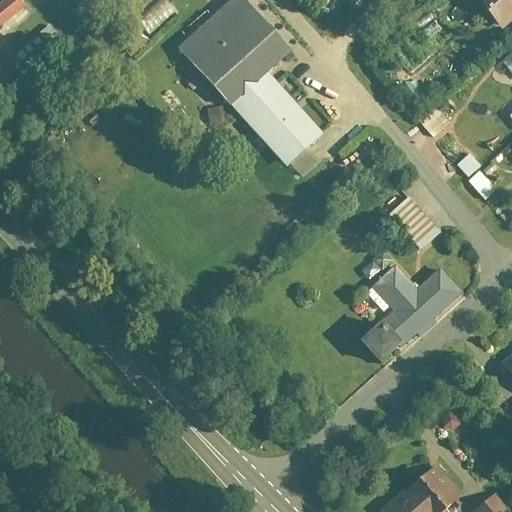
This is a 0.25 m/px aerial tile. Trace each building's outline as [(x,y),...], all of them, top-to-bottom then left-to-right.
[(0,0),(0,25),(22,7),(16,0),(0,0)] [(128,0),(137,12),(153,0),(128,0)] [(146,35),(172,9),(163,0),(154,0),(133,22),(146,35)] [(253,67),(279,45),(239,0),(207,0),(166,37),(275,161),(279,158),(291,171),(309,155),(296,140),(309,129),(253,67)] [(511,0),(469,0),(488,24),(511,5),(511,0)] [(511,125),(511,30),(489,50),(509,73),(511,69),(511,94),(495,109),(510,127),(511,125)] [(0,90),(10,83),(0,69),(0,90)] [(429,138),(446,124),(432,107),(415,121),(429,138)] [(464,179),(477,168),(466,155),(453,166),(464,179)] [(465,180),(480,202),(492,193),(477,171),(465,180)] [(395,191),(375,209),(405,241),(425,223),(395,191)] [(384,258),(353,286),(399,337),(424,314),(421,311),(449,285),(427,262),(405,282),(384,258)] [(368,359),(392,336),(370,313),(346,335),(368,359)] [(511,336),(485,360),(511,391),(511,395),(498,408),(511,424),(511,336)] [(432,511),(452,494),(420,459),(367,506),(372,511),(432,511)] [(481,511),(468,496),(449,511),(481,511)]
